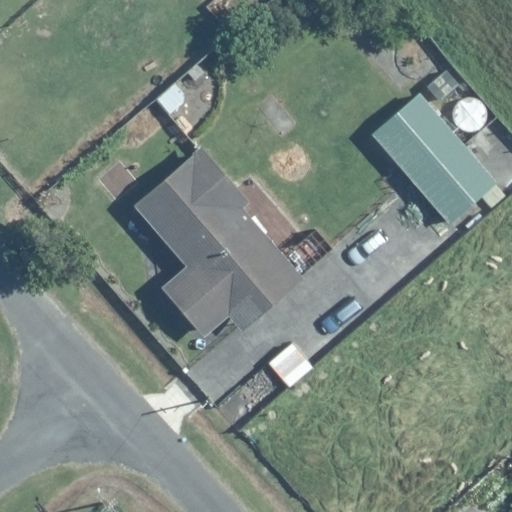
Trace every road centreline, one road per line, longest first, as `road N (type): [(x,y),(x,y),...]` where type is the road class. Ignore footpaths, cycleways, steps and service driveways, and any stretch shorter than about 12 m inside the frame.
road 1 (residential): [(100,384),(214,511)]
road 2 (residential): [(0,270),(100,384)]
road 3 (residential): [(0,472),(100,384)]
